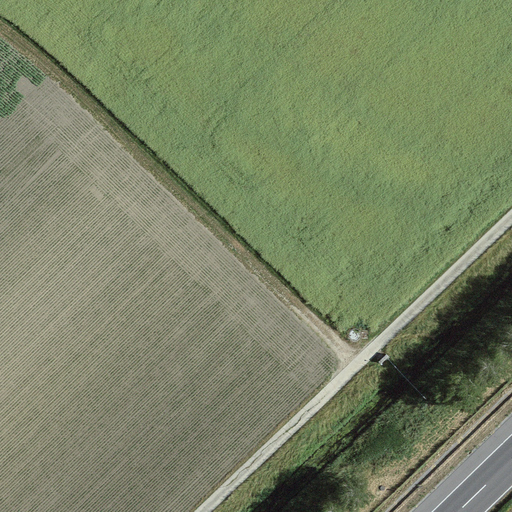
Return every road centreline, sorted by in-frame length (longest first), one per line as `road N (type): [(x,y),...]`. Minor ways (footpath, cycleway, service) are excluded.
road 1 (track): [(356,365),(0,24)]
road 2 (track): [(203,511),(511,217)]
